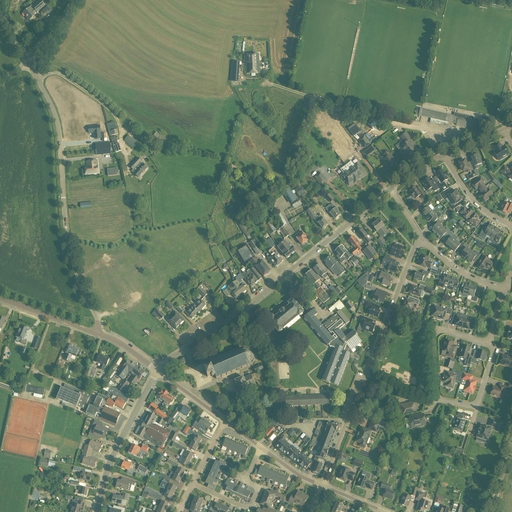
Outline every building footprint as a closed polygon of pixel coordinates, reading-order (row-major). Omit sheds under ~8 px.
[(28,21),(34,16),(33,14),(44,5),(39,0),(38,0),(23,13),(26,17),(25,18),(28,21)] [(260,64),(259,54),(244,55),(244,62),(245,62),(246,74),(260,73),(259,64),(260,64)] [(240,66),(232,65),(230,81),(238,82),(240,66)] [(91,106),(93,102),(85,97),(83,101),(91,106)] [(473,121),(473,119),(472,117),(464,116),(463,117),(448,113),(447,116),(421,110),(422,109),(419,108),(416,122),(456,127),(456,125),(476,130),(478,122),(477,122),(478,121),(477,120),(476,119),(475,120),(474,120),(474,121),(473,121)] [(111,136),(118,134),(115,122),(108,124),(111,136)] [(352,123),(346,128),(353,137),(356,135),(358,137),(363,133),(361,130),(359,132),(352,123)] [(100,126),(88,127),(89,135),(94,134),(94,140),(102,139),(101,133),(100,126)] [(162,144),(165,140),(156,132),(153,136),(162,144)] [(408,155),(415,150),(410,144),(413,142),(406,133),(401,137),(405,143),(399,148),(401,151),(405,156),(407,154),(408,155)] [(133,149),(138,143),(128,135),(124,141),(133,149)] [(364,149),(371,144),(364,135),(358,140),(364,149)] [(96,156),(111,154),(110,142),(103,143),(95,144),(96,156)] [(502,148),(500,145),(499,142),(492,146),(496,152),(494,152),(499,160),(509,154),(504,146),(502,148)] [(372,146),(363,153),(366,158),(376,151),(372,146)] [(382,156),(380,158),(388,169),(394,164),(391,162),(394,159),(388,151),(382,156)] [(471,164),(473,170),(474,170),(478,168),(477,165),(482,163),(478,154),(471,157),(474,162),(471,164)] [(138,178),(148,168),(141,162),(138,158),(129,167),(133,170),(131,172),(138,178)] [(473,170),(471,164),(467,166),(465,160),(460,162),(459,163),(460,165),(460,166),(461,169),(462,169),(462,171),(464,171),(466,170),(467,172),(473,170)] [(86,174),(98,173),(97,166),(97,161),(87,162),(87,169),(86,169),(86,174)] [(353,166),(351,162),(346,166),(357,181),(361,178),(360,177),(365,174),(357,163),(353,166)] [(297,166),(295,173),(309,176),(310,169),(306,168),(306,167),(302,167),(297,166)] [(346,166),(341,170),(344,173),(340,176),(349,186),(353,183),(354,183),(357,181),(346,166)] [(511,166),(510,170),(504,166),(500,171),(511,179),(511,166)] [(444,173),(442,170),(437,173),(437,174),(437,176),(439,179),(436,182),(441,189),(443,192),(445,191),(443,188),(446,185),(444,183),(446,182),(445,181),(448,179),(446,177),(447,176),(445,173),(444,173)] [(321,186),(327,181),(320,172),(314,177),(321,186)] [(432,184),(429,178),(425,180),(424,180),(422,184),(424,185),(427,191),(433,187),(435,191),(439,189),(435,183),(432,184)] [(480,191),(485,187),(483,184),(484,184),(484,183),(485,182),(485,181),(485,180),(483,178),(482,178),(481,178),(480,179),(479,178),(472,185),(476,190),(478,189),(480,191)] [(299,197),(305,194),(301,186),(295,190),(299,197)] [(289,187),(280,193),(283,196),(284,196),(290,205),(297,200),(289,187)] [(426,196),(419,187),(417,189),(415,187),(410,191),(411,192),(410,193),(413,198),(414,197),(416,199),(420,196),(422,199),(426,196)] [(485,187),(480,191),(482,194),(481,195),(485,201),(493,194),(488,189),(488,190),(485,187)] [(451,200),(458,195),(458,194),(457,192),(455,190),(450,193),(449,191),(442,195),(445,200),(449,197),(451,200)] [(330,203),(334,200),(334,199),(329,194),(325,198),(330,203)] [(458,195),(451,200),(453,203),(451,205),(454,210),(462,204),(460,201),(462,200),(461,198),(460,196),(459,196),(458,195)] [(386,207),(379,200),(374,205),(380,212),(386,207)] [(425,217),(432,211),(428,207),(431,204),(429,202),(424,206),(426,208),(421,213),(425,217)] [(510,214),(511,211),(511,209),(511,204),(509,202),(508,204),(504,202),(503,203),(502,203),(500,206),(501,207),(499,211),(506,214),(507,212),(510,214)] [(336,208),(333,204),(331,206),(330,205),(325,209),(329,214),(330,213),(335,219),(336,219),(336,220),(338,218),(338,217),(340,215),(338,212),(338,211),(336,208)] [(317,216),(312,208),(306,211),(312,220),(316,217),(317,217),(317,216)] [(467,220),(474,213),(469,209),(467,211),(464,208),(459,213),(463,216),(467,220)] [(438,219),(439,218),(436,216),(432,211),(425,217),(429,222),(431,220),(433,223),(438,219)] [(287,232),(291,230),(281,213),(277,216),(283,227),(287,232)] [(474,213),(467,220),(475,228),(480,222),(477,219),(478,217),(474,213)] [(323,218),(320,214),(317,217),(316,217),(313,219),(317,224),(317,223),(323,229),(324,229),(326,228),(326,227),(328,225),(323,218)] [(253,238),(241,218),(236,221),(244,234),(245,234),(249,240),(253,238)] [(436,235),(442,228),(440,225),(442,223),(438,219),(433,223),(433,224),(435,226),(431,230),(436,235)] [(382,238),(389,232),(384,226),(379,220),(372,226),(377,232),(382,238)] [(271,234),(276,231),(270,222),(266,225),(271,234)] [(486,232),(482,230),(478,238),(484,241),(486,237),(489,239),(490,237),(495,228),(490,225),(486,232)] [(289,236),(287,232),(283,227),(279,230),(284,239),(289,236)] [(442,228),(436,235),(440,239),(444,235),(447,237),(451,232),(447,228),(445,231),(442,228)] [(491,243),(496,246),(502,235),(499,233),(501,231),(495,228),(490,237),(489,239),(488,240),(492,242),(491,243)] [(365,232),(362,229),(357,234),(362,240),(363,240),(367,245),(371,242),(369,239),(370,238),(368,236),(365,232)] [(303,234),(301,231),(295,236),(297,239),(302,246),(303,245),(303,246),(306,244),(305,243),(307,241),(305,238),(306,237),(303,234)] [(419,236),(416,231),(409,235),(413,240),(419,236)] [(451,232),(447,237),(449,240),(445,244),(450,248),(456,241),(458,238),(451,232)] [(271,249),(276,246),(268,233),(265,235),(268,240),(266,241),(271,249)] [(356,240),(353,237),(348,241),(353,248),(354,247),(355,249),(351,252),(354,256),(362,249),(358,244),(359,243),(356,240)] [(382,248),(386,244),(381,237),(377,241),(382,248)] [(258,255),(262,253),(253,238),(251,240),(252,241),(249,243),(256,255),(258,255)] [(289,246),(285,241),(277,247),(281,252),(287,258),(295,251),(292,247),(292,248),(290,245),(289,246)] [(456,241),(450,248),(455,252),(458,247),(461,249),(465,244),(462,242),(460,245),(456,241)] [(401,259),(404,252),(400,250),(402,246),(395,243),(390,255),(394,256),(397,257),(401,259)] [(257,260),(247,244),(235,251),(244,266),(251,261),(254,267),(255,267),(264,277),(271,271),(261,260),(257,259),(257,260)] [(466,260),(471,252),(468,250),(470,247),(465,244),(461,249),(464,251),(461,256),(466,260)] [(370,261),(378,255),(370,245),(363,251),(370,261)] [(338,248),(338,249),(335,252),(340,258),(339,259),(342,263),(346,259),(347,261),(352,257),(347,252),(342,246),(341,247),(340,246),(338,248)] [(275,251),(273,248),(269,252),(271,254),(267,258),(270,262),(272,264),(273,264),(276,267),(276,266),(277,267),(279,266),(279,265),(281,264),(283,262),(282,262),(283,261),(278,256),(279,255),(276,250),(275,251)] [(471,252),(466,260),(471,263),(474,258),(477,260),(480,255),(476,251),(474,254),(471,252)] [(430,269),(432,263),(428,261),(429,258),(422,255),(418,265),(425,268),(426,267),(430,269)] [(395,273),(398,266),(391,263),(392,259),(385,256),(381,265),(389,268),(388,270),(395,273)] [(490,269),(493,264),(489,260),(483,256),(476,267),(482,270),(485,266),(487,267),(486,267),(490,269)] [(336,264),(330,257),(324,261),(327,265),(326,265),(330,270),(332,268),(340,276),(345,272),(338,262),(336,264)] [(356,258),(351,261),(355,267),(360,263),(356,258)] [(314,268),(314,269),(319,275),(321,277),(322,277),(324,279),(328,276),(326,274),(319,265),(316,267),(316,266),(314,268)] [(262,279),(255,269),(253,268),(250,271),(249,270),(247,272),(248,273),(247,274),(246,273),(242,273),(241,274),(244,277),(243,277),(246,281),(251,287),(252,286),(252,287),(254,286),(254,285),(258,281),(262,279)] [(323,304),(330,298),(317,282),(320,280),(312,270),(305,276),(317,290),(314,293),(323,304)] [(380,275),(379,275),(380,271),(377,270),(375,278),(383,281),(382,284),(390,287),(392,280),(387,278),(388,274),(381,272),(380,275)] [(428,277),(429,274),(423,271),(422,274),(416,272),(413,278),(422,281),(424,275),(428,277)] [(370,276),(370,274),(368,273),(357,282),(364,290),(367,283),(370,276)] [(444,279),(441,278),(438,286),(441,287),(444,288),(445,284),(448,286),(451,277),(445,275),(444,279)] [(237,288),(241,294),(246,291),(244,288),(246,286),(244,283),(241,285),(241,283),(243,282),(238,276),(236,278),(236,279),(237,280),(233,283),(237,288)] [(457,279),(451,277),(448,286),(454,287),(453,291),(455,292),(459,282),(456,281),(457,279)] [(335,286),(330,281),(329,282),(326,279),(324,281),(332,289),(335,286)] [(237,298),(241,294),(237,288),(233,283),(227,287),(228,288),(223,292),(226,297),(231,293),(236,299),(237,298)] [(420,297),(423,290),(411,285),(408,292),(420,297)] [(468,296),(471,286),(465,285),(464,290),(461,289),(459,296),(462,297),(463,294),(468,296)] [(471,286),(468,296),(471,297),(470,301),(476,302),(478,296),(475,295),(477,288),(471,286)] [(204,298),(207,295),(200,287),(197,291),(204,298)] [(383,304),(387,293),(377,289),(373,300),(383,304)] [(418,305),(419,301),(413,298),(412,301),(405,299),(402,307),(411,311),(413,304),(418,305)] [(304,307),(300,306),(299,307),(293,300),(288,303),(290,305),(284,310),(283,310),(280,312),(280,313),(274,318),(273,316),(268,320),(279,333),(283,329),(299,316),(303,312),(301,309),(304,307)] [(171,310),(174,307),(169,301),(166,305),(171,310)] [(191,306),(198,313),(206,306),(201,301),(196,306),(193,303),(191,301),(188,303),(191,306)] [(300,306),(304,307),(309,313),(304,318),(328,346),(330,345),(329,345),(329,346),(329,347),(330,347),(330,348),(331,348),(332,347),(332,348),(335,349),(323,381),(337,387),(350,354),(348,353),(348,352),(351,350),(351,351),(360,344),(358,342),(361,341),(356,336),(357,335),(354,331),(346,338),(339,330),(346,324),(346,325),(349,322),(340,311),(344,307),(339,301),(328,310),(330,313),(336,308),(339,311),(336,313),(338,315),(335,318),(334,316),(323,325),(325,328),(324,329),(314,317),(317,314),(314,310),(310,312),(303,304),(300,303),(300,306)] [(350,311),(354,307),(349,301),(345,305),(350,311)] [(377,319),(380,311),(376,310),(378,306),(367,302),(365,308),(368,309),(366,314),(377,319)] [(437,319),(440,309),(435,307),(435,305),(432,304),(431,309),(433,310),(431,317),(434,317),(433,318),(437,319),(437,318),(437,319)] [(161,319),(164,316),(159,312),(163,308),(160,306),(154,312),(161,319)] [(192,319),(198,313),(191,306),(186,310),(183,308),(182,309),(179,306),(176,309),(181,314),(184,311),(187,314),(192,319)] [(440,309),(437,319),(438,319),(437,320),(441,321),(441,320),(443,320),(445,314),(451,315),(452,310),(447,308),(446,310),(440,309)] [(175,316),(173,318),(180,325),(184,321),(175,312),(173,314),(175,316)] [(461,328),(464,319),(460,318),(461,315),(454,313),(452,319),(456,321),(455,326),(458,327),(458,328),(460,329),(461,328)] [(372,333),(375,325),(369,323),(370,319),(362,316),(360,323),(364,325),(362,329),(372,333)] [(180,325),(173,318),(170,320),(169,318),(166,321),(175,330),(180,325)] [(464,319),(461,328),(462,328),(462,329),(465,330),(466,329),(469,330),(470,328),(474,329),(476,321),(472,320),(471,322),(464,319)] [(24,340),(27,332),(28,332),(29,330),(28,329),(28,328),(21,326),(18,334),(17,334),(16,337),(19,338),(17,342),(20,343),(22,340),(24,340)] [(445,348),(444,351),(442,351),(441,356),(446,357),(446,356),(453,358),(457,347),(453,346),(454,343),(446,340),(443,347),(445,348)] [(85,349),(95,352),(97,344),(87,342),(85,349)] [(80,355),(82,351),(79,350),(79,349),(74,347),(69,345),(66,353),(67,354),(64,360),(70,362),(72,356),(76,357),(77,354),(80,355)] [(252,365),(255,360),(256,355),(254,350),(250,347),(244,346),(240,348),(235,351),(235,352),(209,362),(208,362),(206,363),(206,364),(207,369),(204,370),(207,377),(211,376),(212,377),(213,377),(215,376),(216,379),(242,368),(248,366),(252,365)] [(467,346),(465,346),(464,346),(463,346),(459,357),(466,359),(464,366),(469,367),(472,357),(468,356),(470,348),(467,347),(467,346)] [(486,353),(479,350),(478,352),(475,351),(472,359),(476,360),(476,359),(484,361),(485,361),(486,358),(485,357),(486,353)] [(106,366),(109,359),(99,355),(96,362),(101,364),(99,370),(103,371),(106,366)] [(511,358),(503,355),(501,359),(500,360),(500,362),(500,363),(500,364),(511,368),(511,358)] [(446,368),(452,370),(455,360),(450,359),(450,361),(448,361),(446,368)] [(131,374),(137,366),(129,360),(123,367),(122,367),(120,369),(119,369),(118,371),(118,372),(117,373),(113,369),(108,378),(109,379),(106,383),(113,387),(115,384),(111,381),(112,381),(115,376),(119,380),(120,378),(123,380),(129,372),(131,374)] [(94,378),(97,369),(95,368),(95,366),(91,365),(87,376),(94,378)] [(137,366),(131,374),(134,375),(129,382),(134,385),(139,379),(139,380),(145,372),(137,366)] [(446,375),(444,382),(447,383),(446,387),(453,389),(455,383),(460,384),(463,373),(452,370),(451,373),(447,372),(446,375)] [(461,380),(467,382),(464,391),(465,391),(464,393),(467,394),(468,392),(472,394),(476,382),(472,381),(473,377),(463,373),(461,380)] [(255,385),(251,375),(244,378),(243,377),(234,381),(236,385),(238,389),(240,393),(241,396),(246,394),(245,391),(248,389),(252,388),(252,387),(255,385)] [(123,392),(129,383),(124,380),(118,389),(123,392)] [(90,395),(65,384),(63,388),(61,387),(56,399),(63,402),(61,405),(65,407),(67,403),(77,407),(77,406),(85,410),(90,395)] [(123,409),(126,403),(129,397),(116,390),(110,387),(111,386),(106,384),(103,390),(109,393),(107,397),(109,398),(106,404),(113,408),(114,405),(123,409)] [(504,395),(506,387),(499,385),(498,388),(493,387),(492,391),(491,391),(490,394),(491,394),(490,395),(500,398),(501,394),(504,395)] [(43,396),(45,390),(30,386),(29,393),(43,396)] [(164,401),(169,395),(163,390),(162,392),(162,391),(159,394),(160,395),(158,397),(160,398),(158,400),(162,403),(163,401),(164,401)] [(105,408),(106,405),(105,405),(108,398),(99,394),(93,407),(90,406),(86,414),(95,418),(95,417),(100,419),(99,420),(112,425),(113,423),(115,424),(120,414),(105,408)] [(171,396),(169,395),(164,401),(164,402),(163,404),(167,406),(168,405),(169,405),(174,399),(173,398),(174,398),(171,396)] [(402,415),(409,413),(416,412),(414,402),(400,405),(402,415)] [(191,411),(185,406),(180,412),(181,413),(180,414),(178,416),(184,421),(191,411)] [(178,416),(180,414),(175,411),(170,417),(171,417),(167,422),(171,425),(175,420),(175,421),(178,416)] [(463,419),(464,415),(457,412),(456,416),(459,417),(458,419),(457,419),(456,422),(457,423),(456,426),(455,426),(454,429),(458,430),(457,431),(461,432),(461,431),(462,432),(465,421),(461,420),(462,418),(463,419)] [(153,424),(157,417),(149,413),(145,422),(144,422),(141,428),(141,429),(137,435),(159,447),(157,450),(162,453),(164,450),(162,448),(171,431),(167,429),(165,431),(155,425),(155,426),(153,424)] [(412,428),(425,425),(423,414),(413,416),(409,417),(412,428)] [(164,427),(166,422),(164,420),(161,418),(157,423),(164,427)] [(212,425),(202,419),(200,422),(197,420),(193,426),(199,430),(204,433),(204,434),(205,434),(212,425)] [(384,429),(384,428),(385,428),(384,419),(377,419),(375,423),(371,422),(368,430),(361,428),(356,442),(360,444),(359,446),(364,448),(366,443),(365,443),(367,438),(368,439),(371,430),(377,432),(379,427),(384,429)] [(95,430),(106,434),(108,429),(101,426),(102,423),(94,420),(92,426),(96,428),(95,430)] [(498,432),(501,423),(493,420),(490,427),(481,424),(476,438),(477,438),(477,440),(480,441),(481,439),(485,441),(486,439),(488,439),(491,430),(498,432)] [(326,428),(336,431),(338,426),(328,423),(326,428)] [(280,432),(273,425),(265,434),(267,436),(265,438),(271,443),(280,432)] [(334,436),(336,431),(326,428),(324,432),(334,436)] [(292,430),(291,429),(290,431),(292,433),(290,435),(292,437),(296,433),(295,433),(299,429),(293,429),(292,430)] [(104,440),(106,434),(95,430),(94,432),(90,431),(88,436),(95,439),(97,436),(104,440)] [(174,442),(178,435),(174,432),(169,440),(174,442)] [(332,441),(334,436),(324,432),(322,437),(332,441)] [(192,442),(199,445),(202,439),(195,436),(192,442)] [(311,439),(308,437),(304,441),(303,443),(305,445),(311,439)] [(330,446),(332,441),(322,437),(321,442),(330,446)] [(228,449),(231,441),(226,438),(222,447),(227,448),(226,451),(228,452),(229,449),(228,449)] [(280,450),(287,443),(282,439),(276,446),(279,448),(278,449),(280,450)] [(83,452),(89,453),(91,454),(92,449),(99,452),(102,446),(91,441),(89,446),(85,445),(83,452)] [(187,449),(188,446),(179,441),(177,444),(187,449)] [(233,451),(237,443),(231,441),(228,449),(229,449),(232,451),(231,454),(233,455),(235,452),(233,451)] [(196,451),(199,445),(192,442),(189,448),(196,451)] [(329,450),(330,446),(321,442),(319,447),(329,450)] [(239,454),(242,445),(237,443),(233,451),(235,452),(238,453),(237,456),(239,457),(240,454),(239,454)] [(292,447),(291,447),(287,443),(280,450),(281,451),(284,453),(285,453),(286,454),(292,447)] [(147,453),(149,448),(142,444),(140,448),(133,444),(128,453),(136,457),(140,459),(142,455),(141,454),(139,453),(140,450),(147,453)] [(185,453),(187,449),(177,444),(175,447),(185,453)] [(239,454),(240,454),(243,455),(242,458),(244,459),(246,456),(245,456),(248,448),(242,445),(239,454)] [(291,458),(297,450),(292,446),(291,447),(292,447),(286,454),(288,455),(287,455),(291,458)] [(327,455),(329,450),(319,447),(317,451),(327,455)] [(54,460),(55,454),(51,453),(52,451),(46,450),(44,458),(50,459),(54,460)] [(302,455),(302,454),(297,450),(291,458),(292,459),(295,461),(296,461),(302,455)] [(325,460),(327,455),(317,451),(315,456),(325,460)] [(88,456),(89,453),(83,452),(82,455),(85,457),(82,464),(94,468),(96,461),(92,459),(92,458),(88,456)] [(184,458),(190,461),(193,455),(187,452),(184,458)] [(301,465),(307,458),(302,454),(302,455),(296,461),(298,463),(301,465)] [(181,464),(187,467),(190,461),(184,458),(181,456),(178,461),(180,462),(180,463),(181,464)] [(180,463),(180,462),(178,461),(170,457),(168,460),(179,465),(180,463)] [(48,468),(49,460),(41,458),(39,466),(48,468)] [(313,463),(307,458),(301,465),(302,467),(302,466),(305,469),(309,465),(311,467),(313,464),(313,463)] [(219,470),(220,469),(221,466),(224,467),(226,463),(218,459),(217,462),(214,461),(211,466),(219,470)] [(318,461),(314,459),(313,463),(313,464),(312,465),(315,466),(312,472),(314,473),(313,474),(318,475),(318,474),(319,475),(320,471),(321,472),(322,468),(323,465),(317,463),(318,461)] [(360,469),(363,462),(355,459),(352,465),(360,469)] [(177,468),(179,465),(168,460),(167,463),(177,468)] [(128,463),(124,462),(122,468),(129,471),(130,468),(134,470),(135,466),(131,465),(132,464),(128,462),(128,463)] [(145,474),(147,469),(138,465),(136,469),(138,471),(137,472),(141,474),(142,473),(145,474)] [(223,470),(220,469),(219,470),(211,466),(209,472),(217,475),(217,474),(219,471),(222,473),(223,470)] [(263,477),(266,469),(261,466),(259,471),(256,470),(254,475),(257,477),(258,475),(262,476),(263,477)] [(90,482),(92,474),(85,473),(85,470),(74,467),(73,471),(82,473),(80,480),(90,482)] [(352,481),(355,474),(350,472),(351,471),(343,467),(338,479),(346,482),(347,479),(352,481)] [(175,474),(182,477),(185,471),(178,468),(175,474)] [(268,479),(272,471),(266,469),(263,477),(262,476),(261,479),(263,481),(264,478),(267,479),(268,479)] [(274,481),(277,473),(272,471),(268,479),(267,479),(266,482),(269,483),(270,480),(273,481),(274,481)] [(179,483),(182,477),(175,474),(171,472),(169,477),(172,478),(173,479),(172,480),(179,483)] [(220,476),(217,474),(217,475),(209,472),(206,477),(214,481),(215,479),(216,477),(219,478),(220,476)] [(371,475),(363,472),(357,486),(365,489),(365,488),(372,490),(374,484),(368,481),(371,475)] [(279,484),(283,476),(277,473),(274,481),(273,481),(272,484),(274,485),(275,482),(278,483),(279,484)] [(279,484),(278,483),(277,486),(280,487),(281,484),(284,486),(283,489),(285,490),(286,487),(289,488),(291,482),(287,481),(289,478),(283,476),(279,484)] [(218,481),(215,479),(214,481),(206,477),(203,482),(208,485),(207,487),(213,490),(215,486),(212,485),(214,482),(217,483),(218,481)] [(127,490),(130,491),(132,485),(134,486),(135,482),(130,480),(124,478),(123,482),(118,481),(116,487),(127,490)] [(229,479),(228,479),(225,485),(227,486),(225,491),(231,493),(234,485),(233,485),(230,483),(232,480),(229,479)] [(240,488),(239,487),(236,486),(237,483),(235,482),(233,485),(234,485),(231,493),(236,496),(240,488)] [(245,490),(244,490),(241,488),(243,483),(241,482),(239,487),(240,488),(236,496),(242,498),(245,490)] [(392,500),(395,492),(389,491),(391,485),(387,484),(382,482),(380,488),(385,489),(383,497),(392,500)] [(167,491),(174,494),(177,488),(170,484),(167,491)] [(245,490),(242,498),(247,501),(248,499),(251,500),(254,494),(251,493),(247,491),(248,488),(245,486),(244,490),(245,490)] [(75,494),(78,495),(86,497),(88,489),(80,487),(79,491),(76,490),(75,494)] [(171,500),(174,494),(167,491),(164,489),(162,495),(163,496),(171,500)] [(284,500),(286,496),(271,490),(270,493),(267,491),(264,498),(272,502),(275,496),(284,500)] [(307,497),(301,493),(298,491),(296,496),(292,495),(289,502),(293,504),(293,502),(303,507),(307,497)] [(415,497),(414,500),(419,501),(418,503),(419,504),(418,507),(417,507),(416,510),(421,511),(423,511),(425,509),(429,511),(430,506),(426,505),(427,502),(423,500),(425,493),(417,491),(415,497)] [(127,501),(128,495),(123,494),(122,498),(114,496),(112,503),(121,505),(122,500),(127,501)] [(407,507),(411,497),(403,494),(402,498),(403,498),(401,504),(407,507)] [(193,504),(201,507),(202,504),(204,504),(205,501),(195,497),(193,504)] [(271,508),(270,508),(272,502),(264,498),(261,505),(264,506),(263,509),(269,511),(271,508)] [(72,511),(73,511),(80,511),(82,507),(84,507),(84,504),(74,501),(72,511)] [(159,508),(166,511),(169,504),(162,502),(159,508)] [(337,502),(334,508),(342,511),(345,511),(346,510),(344,509),(344,510),(342,509),(343,506),(337,502)]
